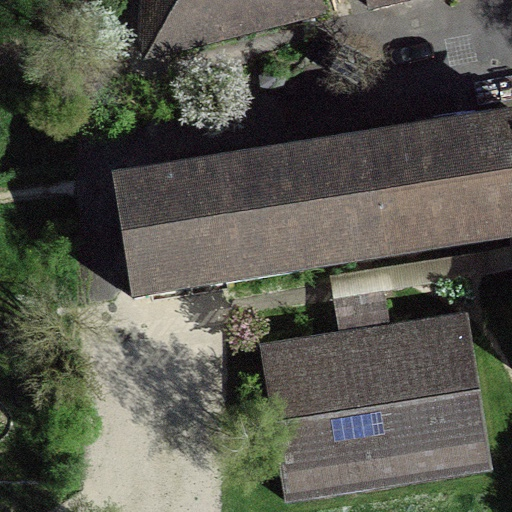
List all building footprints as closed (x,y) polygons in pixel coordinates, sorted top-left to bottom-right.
[(109,13),(112,11),(114,9),(116,6),(117,2),(117,0),(88,0),(88,3),(90,8),(95,12),(99,14),(106,14),(109,13)] [(149,0),(147,54),(320,8),(317,0),(149,0)] [(511,129),(116,194),(133,294),(331,264),(373,258),(511,237),(511,129)] [(385,331),(373,258),(331,264),(344,337),(385,331)] [(287,503),(489,471),(464,318),(385,331),(344,337),(263,350),(287,503)]
